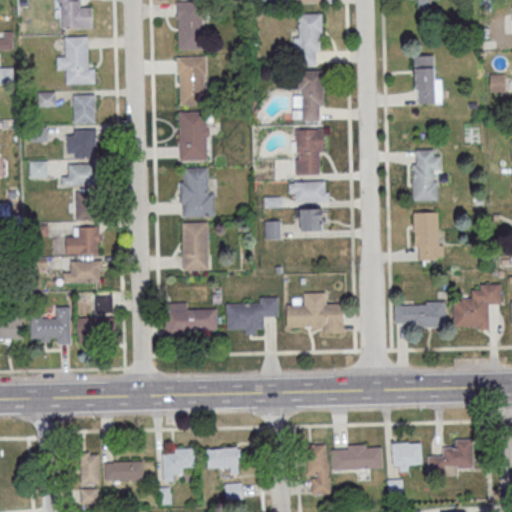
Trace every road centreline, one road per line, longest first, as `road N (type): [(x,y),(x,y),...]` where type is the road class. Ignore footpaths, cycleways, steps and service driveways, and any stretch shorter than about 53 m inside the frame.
road 1 (secondary): [(511,383),(0,398)]
road 2 (residential): [(141,395),(129,0)]
road 3 (residential): [(372,388),(361,0)]
road 4 (residential): [(508,511),(503,384)]
road 5 (residential): [(278,511),(271,391)]
